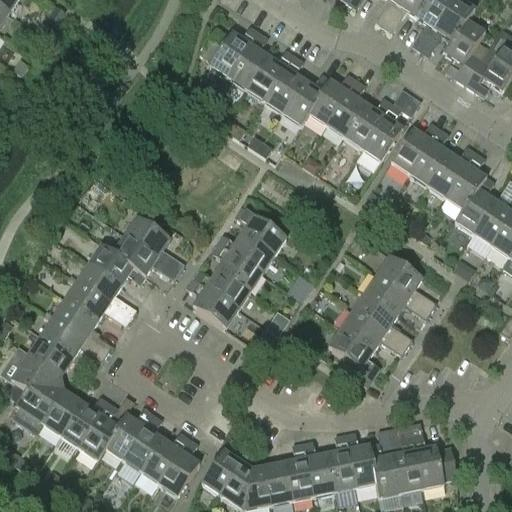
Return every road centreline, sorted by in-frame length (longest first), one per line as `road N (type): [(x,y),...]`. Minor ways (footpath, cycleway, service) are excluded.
road 1 (residential): [(508,138),(274,0)]
road 2 (residential): [(472,405),(303,424),(223,381)]
road 3 (residential): [(223,381),(155,335),(128,375),(197,421)]
